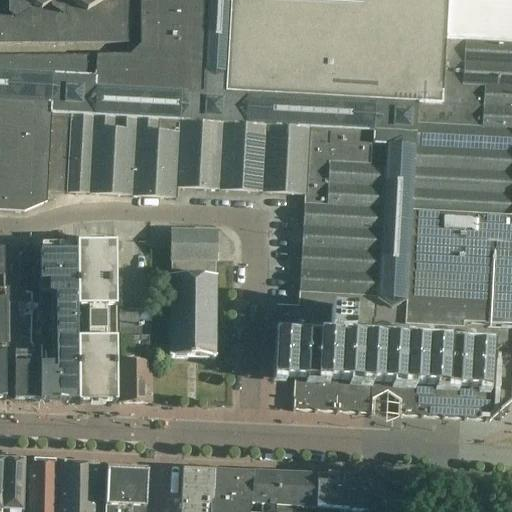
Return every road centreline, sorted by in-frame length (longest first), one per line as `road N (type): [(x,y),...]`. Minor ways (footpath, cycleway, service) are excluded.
road 1 (residential): [(253,442),(254,229),(221,211),(67,212),(29,226),(0,224)]
road 2 (residential): [(253,442),(511,459)]
